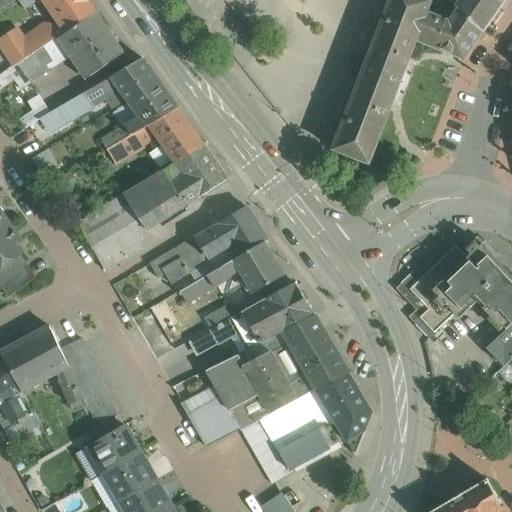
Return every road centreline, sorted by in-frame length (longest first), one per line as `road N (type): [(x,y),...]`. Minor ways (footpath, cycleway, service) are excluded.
road 1 (tertiary): [(139,0),(339,264)]
road 2 (tertiary): [(339,264),(371,305),(400,393),(402,443),(379,511)]
road 3 (residential): [(217,490),(94,288)]
road 4 (residential): [(94,288),(0,145)]
road 5 (residential): [(463,198),(511,37)]
road 6 (tertiary): [(339,264),(411,210),(463,198)]
